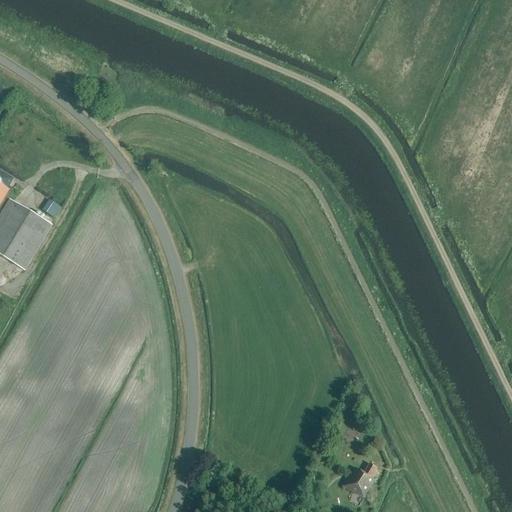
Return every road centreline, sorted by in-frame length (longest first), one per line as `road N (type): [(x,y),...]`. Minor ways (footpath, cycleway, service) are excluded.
road 1 (track): [(114,0),(342,99),(376,126),(511,394)]
road 2 (unclassified): [(171,511),(195,378),(186,303),(165,237),(100,135),(0,61)]
